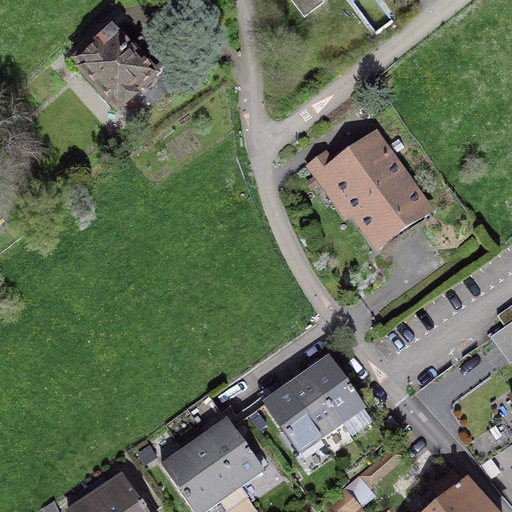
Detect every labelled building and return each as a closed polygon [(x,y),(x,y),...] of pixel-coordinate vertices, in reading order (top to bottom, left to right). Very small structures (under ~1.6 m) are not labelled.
[(295,0),(304,12),(320,0),(295,0)] [(116,110),(165,65),(141,39),(130,49),(112,29),(77,61),(83,67),(81,69),(116,110)] [(422,206),(375,139),(358,151),(355,147),(341,157),(343,162),(335,168),(326,155),(308,167),(318,180),(326,174),(382,253),(408,234),(400,222),(422,206)] [(511,305),(497,317),(505,328),(511,323),(511,305)] [(329,359),(307,375),(343,425),(364,409),(329,359)] [(286,390),(321,440),(343,425),(307,375),(286,390)] [(299,455),(321,440),(286,390),(264,405),(299,455)] [(511,426),(493,400),(469,418),(502,462),(511,454),(511,426)] [(402,432),(390,418),(382,425),(394,439),(402,432)] [(205,437),(241,487),(262,472),(227,422),(210,434),(205,437)] [(205,437),(184,452),(219,502),(241,487),(205,437)] [(193,511),(205,511),(219,502),(184,452),(162,468),(193,511)] [(489,511),(464,484),(463,485),(453,473),(432,490),(441,502),(428,511),(489,511)] [(104,511),(143,511),(146,510),(142,505),(140,506),(122,480),(114,485),(111,481),(92,493),(104,511)] [(326,504),(333,511),(357,511),(359,511),(342,491),(326,504)] [(104,511),(92,493),(74,506),(77,510),(74,511),(104,511)]
